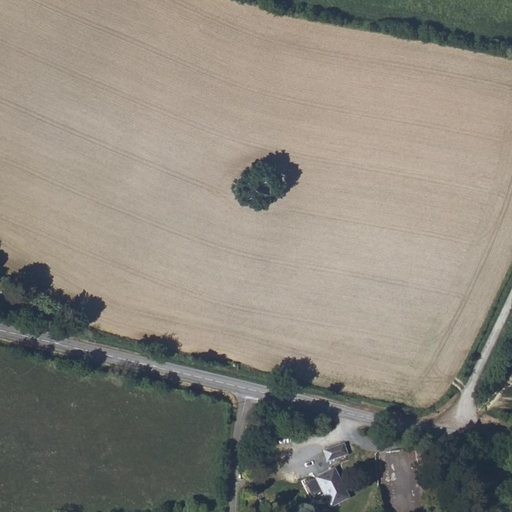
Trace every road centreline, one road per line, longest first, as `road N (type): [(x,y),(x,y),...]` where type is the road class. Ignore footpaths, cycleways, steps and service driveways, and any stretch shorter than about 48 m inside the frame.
road 1 (secondary): [(247,389),(420,431),(511,436)]
road 2 (secondary): [(0,329),(247,389)]
road 3 (track): [(452,434),(511,307)]
road 4 (residential): [(247,389),(233,511)]
